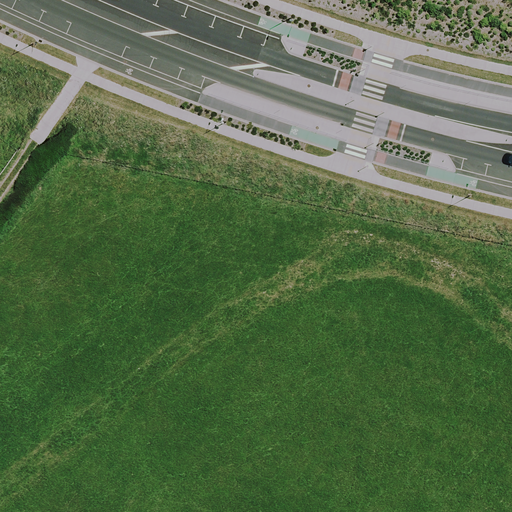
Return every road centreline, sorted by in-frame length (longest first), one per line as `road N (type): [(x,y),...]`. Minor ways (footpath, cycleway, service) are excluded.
road 1 (unclassified): [(511,161),(250,84),(202,50)]
road 2 (unclassified): [(202,50),(260,53),(511,123)]
road 3 (unclassified): [(83,0),(202,50)]
